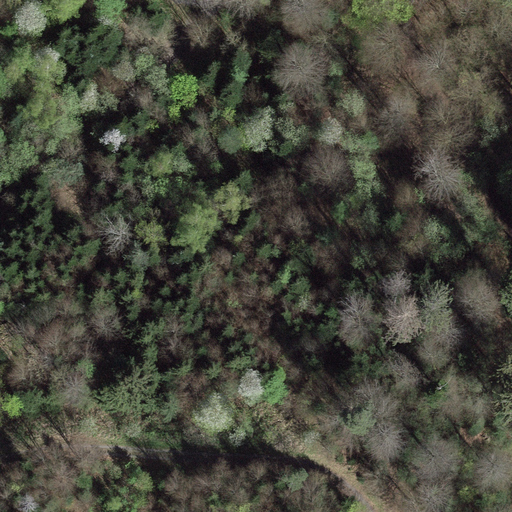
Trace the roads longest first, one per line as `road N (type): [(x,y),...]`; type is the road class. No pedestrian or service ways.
road 1 (track): [(0,473),(43,456),(269,461),(338,476),(368,511)]
road 2 (track): [(0,203),(190,18)]
